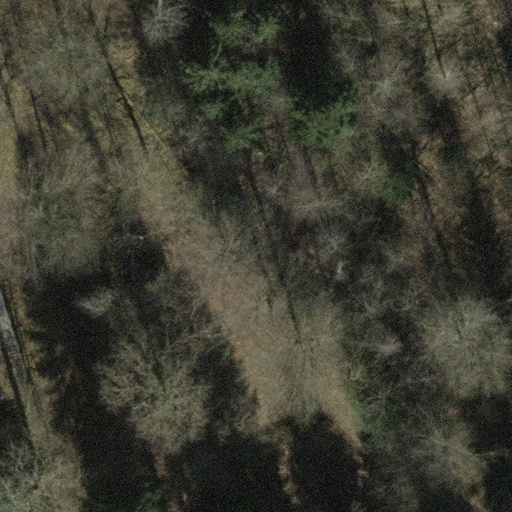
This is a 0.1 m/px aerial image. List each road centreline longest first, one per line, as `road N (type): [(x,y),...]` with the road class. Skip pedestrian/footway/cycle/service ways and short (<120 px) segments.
road 1 (track): [(16,0),(124,192),(465,511)]
road 2 (track): [(15,0),(7,162),(39,354),(109,511)]
